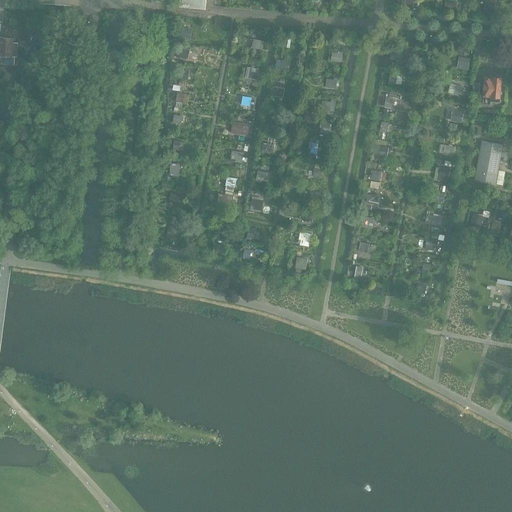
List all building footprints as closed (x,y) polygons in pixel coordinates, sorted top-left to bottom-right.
[(205,10),(206,0),(180,0),(180,7),(205,10)] [(411,0),(405,0),(404,7),(413,8),(414,0),(411,0)] [(445,2),(444,11),(457,11),(457,2),(445,2)] [(485,3),(484,14),(495,15),(495,4),(485,3)] [(180,28),(178,37),(188,39),(189,29),(180,28)] [(18,39),(28,44),(32,36),(22,31),(18,39)] [(13,57),(14,39),(0,37),(0,62),(2,63),(2,60),(6,60),(6,61),(7,62),(13,63),(14,61),(15,57),(13,57)] [(263,51),(264,41),(253,40),(252,49),(263,51)] [(188,59),(190,49),(180,48),(178,57),(188,59)] [(403,52),(391,50),(390,60),(402,62),(403,52)] [(332,53),(331,61),(341,62),(343,52),(339,51),(338,54),(332,53)] [(469,59),(460,58),(458,66),(462,67),(461,69),(467,70),(469,59)] [(289,72),(291,62),(281,61),(279,70),(289,72)] [(259,69),(247,67),(245,78),(257,80),(259,69)] [(187,80),(189,72),(179,70),(178,79),(187,80)] [(397,75),(390,74),(389,84),(396,85),(397,75)] [(500,102),(502,78),(500,78),(500,77),(499,76),(496,76),(494,77),(493,77),(493,76),(490,76),(490,78),(485,78),(483,96),(491,97),(491,101),(500,102)] [(336,89),(337,81),(326,79),(325,88),(336,89)] [(455,85),(454,93),(462,95),(463,87),(455,85)] [(276,87),(274,96),(283,98),(285,89),(276,87)] [(242,97),(241,105),(250,107),(251,99),(242,97)] [(393,100),(386,98),(384,108),(392,109),(393,100)] [(331,103),(322,102),(321,110),(334,112),(336,101),(331,100),(331,103)] [(464,112),(453,110),(451,121),(462,123),(464,112)] [(181,125),(182,117),(173,116),(172,123),(181,125)] [(268,116),(267,125),(279,127),(280,118),(268,116)] [(233,122),(231,133),(246,136),(248,125),(233,122)] [(389,124),(382,122),(380,132),(387,133),(389,124)] [(331,125),(321,123),(319,134),(330,135),(331,125)] [(179,150),(180,142),(174,141),(172,151),(175,152),(175,149),(179,150)] [(495,185),(502,145),(482,141),(475,181),(495,185)] [(263,143),(261,152),(273,154),(275,145),(263,143)] [(445,145),(443,154),(454,156),(455,148),(445,145)] [(318,146),(317,154),(323,155),(325,147),(318,146)] [(375,155),(388,155),(389,147),(375,146),(375,155)] [(242,164),(244,153),(232,152),(230,162),(242,164)] [(172,164),(170,176),(178,177),(180,166),(172,164)] [(321,169),(314,168),(313,177),(320,178),(321,169)] [(450,169),(440,168),(438,177),(448,178),(450,169)] [(258,171),(256,182),(261,183),(261,181),(267,182),(269,173),(258,171)] [(373,171),(372,179),(380,181),(381,173),(373,171)] [(228,178),(226,186),(234,188),(236,179),(228,178)] [(311,190),(309,201),(317,202),(319,192),(311,190)] [(445,193),(435,192),(433,201),(443,202),(445,193)] [(178,203),(180,195),(170,194),(169,202),(178,203)] [(224,195),(223,204),(231,206),(233,197),(224,195)] [(252,199),(250,209),(261,211),(263,201),(252,199)] [(314,214),(306,213),(305,222),(312,223),(314,214)] [(438,216),(433,216),(431,225),(441,227),(443,216),(438,215),(438,216)] [(374,218),(363,216),(361,227),(372,229),(374,218)] [(473,218),(471,226),(479,228),(481,220),(473,218)] [(492,224),(490,233),(498,235),(500,225),(492,224)] [(175,238),(177,229),(173,229),(173,226),(168,225),(168,228),(166,236),(175,238)] [(435,252),(437,243),(437,241),(433,240),(433,242),(427,241),(425,250),(435,252)] [(370,244),(360,242),(359,252),(368,253),(370,244)] [(308,259),(297,258),(295,269),(306,271),(308,259)] [(430,265),(423,264),(422,272),(429,274),(430,265)] [(418,285),(417,293),(425,294),(426,286),(418,285)]
